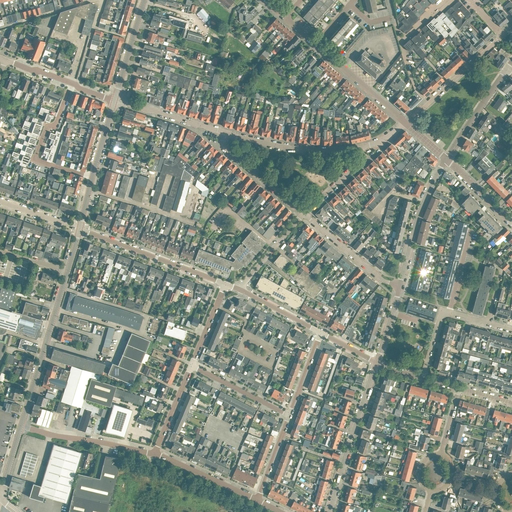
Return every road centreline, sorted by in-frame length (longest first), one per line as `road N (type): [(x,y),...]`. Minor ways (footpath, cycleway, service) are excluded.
road 1 (residential): [(21,425),(79,229)]
road 2 (residential): [(225,284),(79,229)]
road 3 (residential): [(330,511),(375,363)]
road 4 (residential): [(92,176),(35,156),(69,82)]
road 5 (residential): [(154,454),(21,425)]
road 6 (residential): [(359,147),(286,147),(225,132)]
road 7 (residential): [(399,286),(419,212),(445,159)]
road 8 (residential): [(501,36),(405,123)]
road 9 (residential): [(405,123),(314,43)]
road 10 (residential): [(304,214),(224,148),(225,132)]
road 11 (residential): [(399,286),(304,214)]
